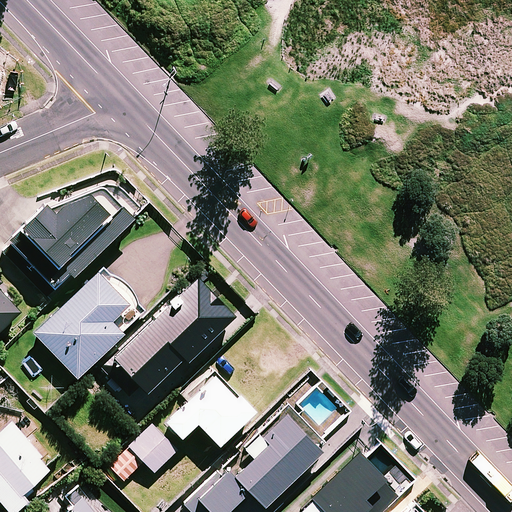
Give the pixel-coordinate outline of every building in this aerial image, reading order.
[(49,198),(11,235),(13,238),(2,249),(47,295),(72,270),(75,273),(136,214),(120,198),(102,184),(61,211),(49,198)] [(195,260),(99,358),(129,388),(143,373),(151,381),(233,297),(195,260)] [(126,296),(95,263),(31,325),(74,370),(120,325),(108,313),(126,296)] [(0,282),(4,279),(0,274),(0,328),(22,308),(0,285),(0,282)] [(236,394),(215,371),(167,417),(183,434),(199,418),(220,441),(256,407),(240,390),(236,394)] [(228,454),(184,498),(197,511),(221,511),(250,484),(265,499),(330,434),(288,392),(244,435),(252,442),(234,460),(228,454)] [(51,467),(13,420),(0,430),(0,494),(13,510),(33,494),(27,487),(51,467)] [(177,447),(152,421),(129,443),(154,469),(177,447)] [(365,511),(396,482),(379,465),(388,456),(361,428),(309,478),(314,483),(283,511),(365,511)] [(141,462),(126,446),(108,462),(123,478),(141,462)] [(96,511),(79,490),(54,511),(96,511)]
